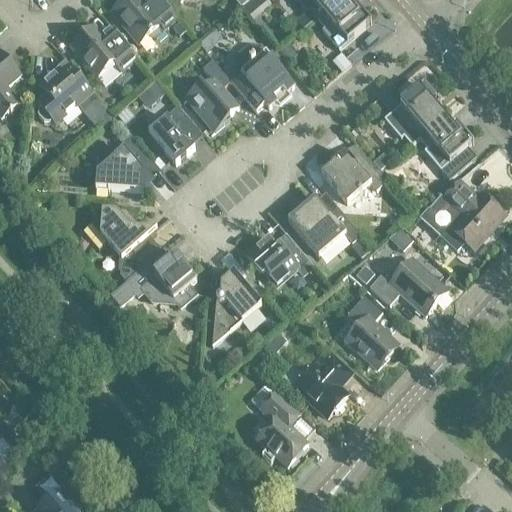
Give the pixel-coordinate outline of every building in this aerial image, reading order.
[(156,41),(178,23),(158,0),(157,0),(149,6),(145,7),(139,0),(130,0),(122,7),(124,9),(116,16),(115,14),(112,16),(139,48),(150,39),(151,41),(156,41)] [(232,0),(241,10),(252,0),(232,0)] [(309,13),(318,23),(343,1),(341,0),(293,0),(307,15),(309,13)] [(355,16),(343,1),(318,23),(325,31),(322,34),(339,54),(370,27),(371,27),(372,26),(359,12),(355,16)] [(128,71),(138,63),(122,44),(113,52),(95,30),(90,34),(87,32),(81,37),(83,40),(71,51),(97,82),(120,62),(128,71)] [(231,85),(256,115),(266,108),(269,112),(295,90),(261,50),(250,49),(236,61),(235,72),(241,78),(232,86),(231,85)] [(13,112),(21,105),(9,90),(22,78),(1,54),(0,54),(0,117),(3,121),(11,114),(12,115),(14,113),(13,112)] [(222,94),(231,85),(213,64),(203,73),(212,84),(203,91),(201,89),(183,104),(184,105),(188,102),(215,134),(211,137),(212,138),(230,123),(229,121),(239,112),(238,111),(237,112),(222,94)] [(40,112),(40,118),(46,125),(52,125),(54,123),(57,126),(79,108),(85,115),(98,130),(113,117),(100,102),(79,77),(71,84),(61,72),(42,88),(50,98),(40,106),(43,110),(40,112)] [(156,86),(141,99),(149,108),(163,94),(156,86)] [(392,117),(385,122),(401,141),(404,139),(412,148),(419,143),(444,122),(431,107),(436,103),(424,89),(423,90),(396,113),(392,117)] [(188,144),(199,135),(178,110),(166,120),(167,121),(162,125),(153,127),(159,156),(164,155),(176,169),(195,152),(188,144)] [(444,122),(419,143),(427,152),(424,155),(441,175),(450,185),(476,162),(468,152),(473,148),(474,148),(462,133),(457,137),(444,122)] [(144,176),(153,169),(154,168),(134,144),(114,161),(98,160),(96,192),(146,196),(146,195),(143,195),(144,177),(145,177),(144,176)] [(377,195),(388,185),(360,151),(350,160),(346,156),(322,177),(348,207),(371,188),(377,195)] [(459,185),(426,221),(426,227),(440,239),(446,239),(451,233),(474,254),(505,220),(481,198),(478,202),(459,185)] [(353,248),(362,240),(326,198),(318,204),(316,201),(288,224),(319,261),(345,239),(353,248)] [(145,270),(166,253),(165,252),(161,256),(127,215),(94,212),(91,244),(99,254),(109,246),(122,261),(120,279),(126,286),(145,270)] [(314,270),(287,239),(274,250),(267,242),(245,260),(261,279),(265,276),(277,290),(298,272),(304,279),(314,270)] [(166,253),(145,270),(154,280),(141,292),(152,306),(158,301),(173,302),(181,312),(196,299),(189,290),(197,284),(177,261),(174,263),(166,253)] [(426,320),(448,296),(413,263),(390,288),(381,280),(370,292),(390,310),(401,298),(426,320)] [(221,287),(221,298),(218,299),(217,302),(214,334),(213,351),(230,336),(258,312),(253,306),(263,297),(243,272),(235,278),(234,276),(230,279),(229,287),(221,287)] [(360,330),(347,345),(378,373),(399,351),(373,328),(383,317),(364,300),(347,319),(360,330)] [(339,391),(351,378),(334,362),(321,375),(315,370),(295,392),(328,422),(348,399),(339,391)] [(260,413),(244,432),(288,472),(309,449),(289,432),(300,419),(275,397),(260,413)] [(0,440),(2,443),(12,435),(3,424),(0,426),(0,440)] [(9,451),(18,442),(12,435),(2,443),(9,451)] [(76,511),(58,491),(34,511),(76,511)]
